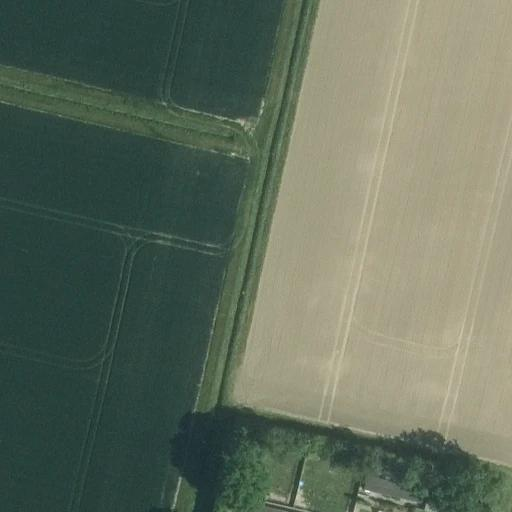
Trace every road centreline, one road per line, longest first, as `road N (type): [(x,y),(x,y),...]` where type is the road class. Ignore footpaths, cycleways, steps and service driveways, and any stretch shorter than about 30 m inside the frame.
road 1 (track): [(314,0),(226,407),(511,474)]
road 2 (track): [(180,511),(291,0)]
road 3 (track): [(0,73),(261,134)]
road 4 (track): [(0,93),(257,152)]
